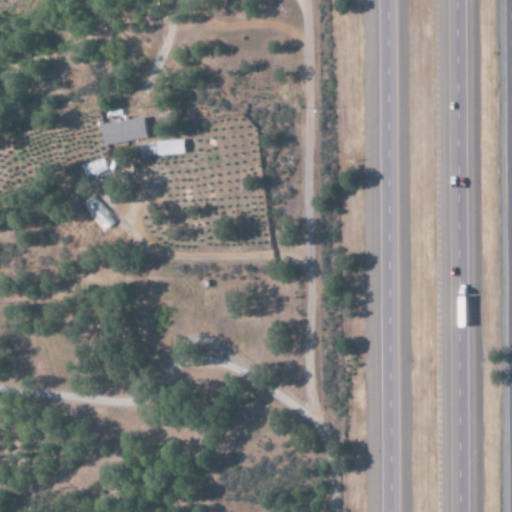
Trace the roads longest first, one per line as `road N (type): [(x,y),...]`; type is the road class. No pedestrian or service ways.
road 1 (residential): [(328,511),(326,460),(303,381),(301,0)]
road 2 (motorway): [(385,0),(389,511)]
road 3 (motorway): [(475,511),(472,0)]
road 4 (tertiary): [(511,0),(511,152)]
